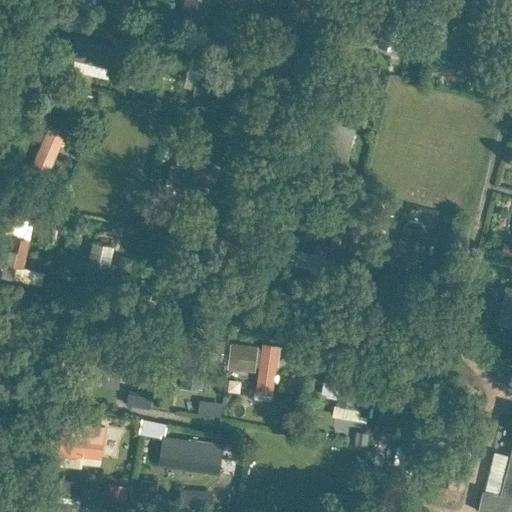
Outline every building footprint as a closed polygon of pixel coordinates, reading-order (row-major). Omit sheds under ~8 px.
[(185,0),(183,14),(205,18),(208,0),(185,0)] [(447,0),(447,3),(489,13),(492,0),(447,0)] [(383,25),(380,44),(397,47),(400,28),(401,20),(403,10),(386,7),(385,17),(383,25)] [(431,31),(429,39),(445,43),(444,49),(454,51),(452,61),(469,65),(478,67),(483,47),(473,45),(477,25),(461,22),(461,19),(435,13),(431,31)] [(111,65),(116,45),(76,36),(72,56),(111,65)] [(200,65),(194,89),(192,98),(220,105),(222,95),(228,72),(200,65)] [(343,170),(354,127),(338,123),(339,120),(331,118),(329,127),(331,128),(322,165),(343,170)] [(66,130),(47,122),(30,163),(48,171),(66,130)] [(193,148),(188,166),(172,162),(167,180),(197,189),(207,152),(193,148)] [(418,267),(426,229),(423,222),(410,220),(404,225),(400,246),(383,243),(380,259),(418,267)] [(3,231),(0,244),(0,259),(17,264),(14,277),(42,284),(45,271),(22,265),(29,237),(3,231)] [(84,283),(83,288),(102,293),(117,296),(121,297),(125,280),(121,279),(109,276),(114,257),(110,257),(91,252),(87,272),(84,283)] [(195,298),(200,277),(168,270),(163,290),(195,298)] [(511,286),(507,285),(499,321),(511,324),(511,286)] [(88,344),(85,367),(104,369),(103,381),(102,384),(120,387),(124,353),(141,355),(145,329),(129,327),(127,336),(90,330),(88,344)] [(170,329),(166,356),(184,359),(183,361),(180,386),(202,389),(205,364),(209,339),(209,335),(170,329)] [(231,369),(255,371),(258,346),(233,343),(231,369)] [(272,394),(279,346),(263,344),(256,392),(272,394)] [(323,366),(321,380),(340,383),(337,404),(335,415),(368,420),(375,375),(359,372),(343,370),(323,366)] [(482,407),(473,405),(464,445),(474,447),(482,407)] [(102,457),(105,435),(106,425),(65,421),(62,453),(102,457)] [(219,472),(222,452),(223,443),(163,435),(159,463),(219,472)] [(397,444),(394,464),(404,466),(414,467),(413,477),(432,481),(434,471),(442,472),(442,471),(445,453),(407,446),(397,444)] [(483,489),(478,510),(485,511),(511,511),(511,446),(500,494),(483,489)] [(84,511),(85,507),(49,500),(47,511),(84,511)]
